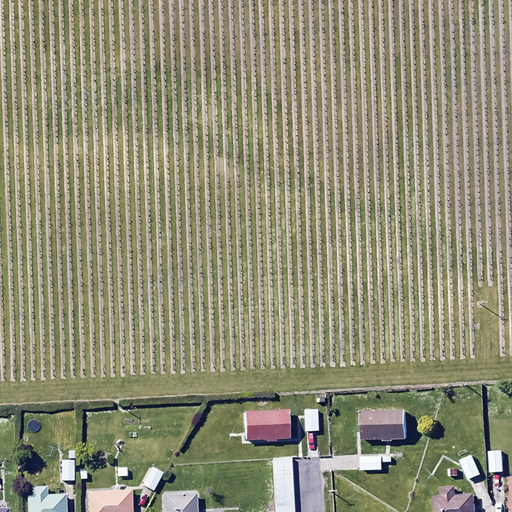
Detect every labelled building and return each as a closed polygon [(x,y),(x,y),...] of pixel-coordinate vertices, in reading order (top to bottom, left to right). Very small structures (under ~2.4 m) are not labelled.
[(358,409),(359,441),(406,439),(405,408),(358,409)] [(245,412),(246,443),(288,442),(287,411),(245,412)] [(317,411),(303,412),(304,434),(318,434),(317,411)] [(501,452),(487,453),(489,475),(502,474),(501,452)] [(471,456),(458,462),(467,483),(480,477),(471,456)] [(268,460),(270,511),(292,511),(289,459),(268,460)] [(381,459),(360,459),(360,474),(381,473),(381,459)] [(73,463),(60,463),(61,484),(73,484),(73,463)] [(163,475),(148,469),(140,488),(154,494),(163,475)] [(474,511),(475,491),(433,490),(432,511),(474,511)] [(30,495),(29,511),(63,511),(63,496),(30,495)] [(168,497),(168,511),(199,511),(199,496),(168,497)] [(87,497),(87,511),(129,511),(130,497),(87,497)]
